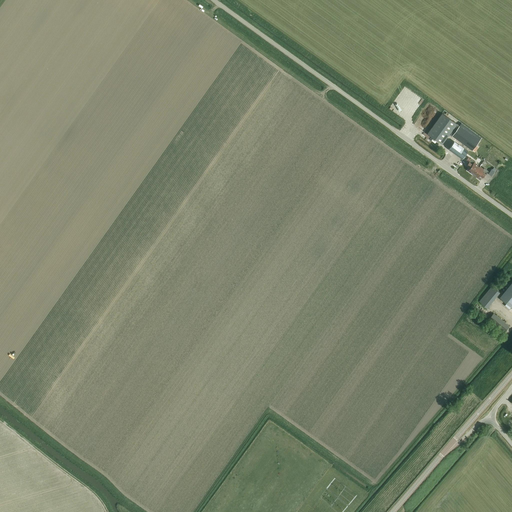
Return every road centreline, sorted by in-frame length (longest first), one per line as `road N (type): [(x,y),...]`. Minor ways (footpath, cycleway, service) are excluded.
road 1 (unclassified): [(511,216),(210,0)]
road 2 (track): [(0,420),(107,511)]
